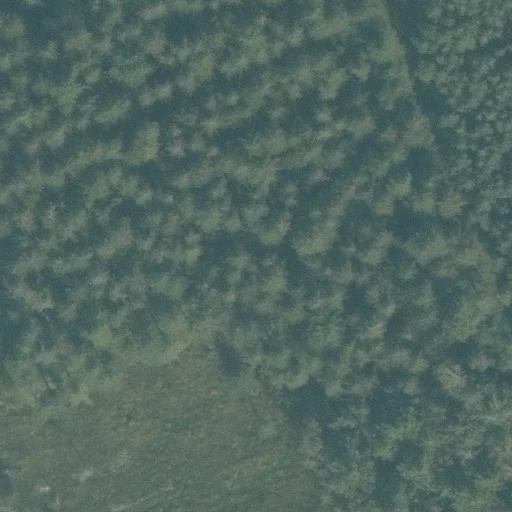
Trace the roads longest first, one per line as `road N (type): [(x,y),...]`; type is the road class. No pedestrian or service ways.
road 1 (track): [(0,152),(377,11)]
road 2 (track): [(372,0),(511,335)]
